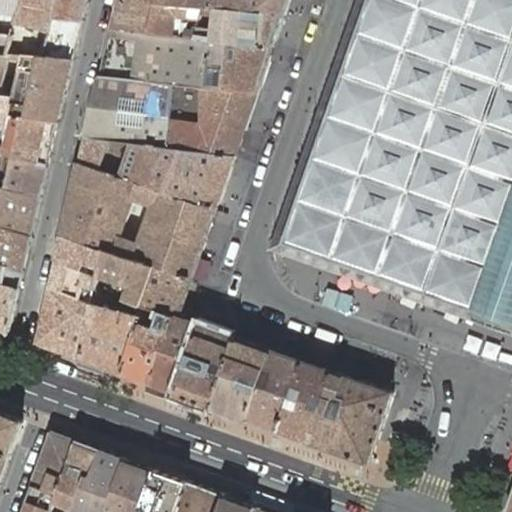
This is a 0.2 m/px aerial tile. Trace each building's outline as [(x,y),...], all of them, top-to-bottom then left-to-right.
[(0,0),(0,54),(9,55),(10,52),(12,42),(16,23),(19,11),(21,0),(0,0)] [(26,53),(75,59),(88,0),(59,0),(53,27),(48,46),(12,42),(10,52),(26,53)] [(59,0),(21,0),(19,11),(16,23),(12,42),(48,46),(53,27),(59,0)] [(118,0),(111,28),(149,32),(155,2),(155,0),(118,0)] [(155,0),(155,2),(149,32),(195,37),(198,27),(203,12),(205,6),(189,4),(190,0),(155,0)] [(288,0),(220,0),(219,8),(283,16),(288,0)] [(300,198),(284,242),(331,259),(378,275),(425,292),(471,308),(496,317),(511,322),(511,0),(369,0),(367,7),(362,21),(359,31),(348,60),(344,74),(329,115),(322,135),(314,157),(306,179),(300,198)] [(198,27),(195,37),(211,39),(273,45),(283,16),(219,8),(205,6),(203,12),(198,27)] [(149,32),(111,28),(100,75),(86,136),(170,146),(182,148),(237,155),(273,45),(211,39),(195,37),(149,32)] [(0,93),(16,95),(23,67),(26,53),(10,52),(9,55),(0,54),(0,93)] [(12,114),(60,120),(75,59),(26,53),(23,67),(16,95),(15,99),(12,114)] [(0,124),(9,125),(12,114),(15,99),(16,95),(0,93),(0,124)] [(3,152),(0,177),(0,185),(7,187),(15,155),(50,165),(60,120),(12,114),(9,125),(5,143),(3,152)] [(170,146),(86,136),(80,161),(142,182),(167,191),(182,148),(170,146)] [(218,208),(237,155),(182,148),(167,191),(218,208)] [(12,189),(42,197),(50,165),(15,155),(7,187),(12,189)] [(142,182),(80,161),(63,234),(86,242),(106,248),(116,252),(122,237),(136,197),(142,182)] [(194,277),(218,208),(167,191),(142,182),(136,197),(150,202),(155,204),(141,243),(122,237),(116,252),(194,277)] [(0,224),(33,235),(42,197),(12,189),(7,187),(0,185),(0,224)] [(0,328),(9,332),(33,235),(0,224),(0,328)] [(59,250),(56,259),(100,276),(106,248),(86,242),(63,234),(59,250)] [(106,248),(100,276),(100,278),(97,288),(97,289),(127,299),(147,305),(161,310),(174,314),(181,316),(181,314),(194,277),(116,252),(106,248)] [(100,276),(56,259),(50,287),(82,298),(86,284),(97,288),(100,278),(100,276)] [(82,298),(50,287),(38,342),(80,358),(93,302),(97,289),(97,288),(86,284),(82,298)] [(93,302),(80,358),(121,373),(141,320),(143,315),(93,302)] [(161,310),(147,305),(143,315),(141,320),(121,373),(149,383),(162,349),(174,314),(161,310)] [(181,316),(174,314),(162,349),(190,358),(202,322),(181,314),(181,316)] [(162,349),(149,383),(177,394),(213,406),(237,334),(202,322),(190,358),(162,349)] [(237,334),(213,406),(248,419),(279,430),(304,358),(237,334)] [(336,370),(304,358),(279,430),(310,441),(322,409),(313,405),(318,393),(327,396),(336,370)] [(394,391),(336,370),(327,396),(322,409),(310,441),(368,462),(394,391)] [(0,410),(0,449),(12,454),(23,422),(22,419),(0,410)] [(51,432),(22,511),(50,511),(79,440),(54,431),(51,432)] [(92,476),(103,449),(79,440),(50,511),(74,511),(87,474),(92,476)] [(12,454),(0,449),(0,484),(0,485),(12,454)] [(106,511),(127,457),(103,449),(92,476),(87,474),(74,511),(106,511)] [(141,511),(158,469),(127,457),(106,511),(141,511)] [(177,511),(189,480),(158,469),(141,511),(177,511)] [(177,511),(219,511),(227,494),(189,480),(177,511)] [(254,511),(257,505),(227,494),(219,511),(254,511)]
